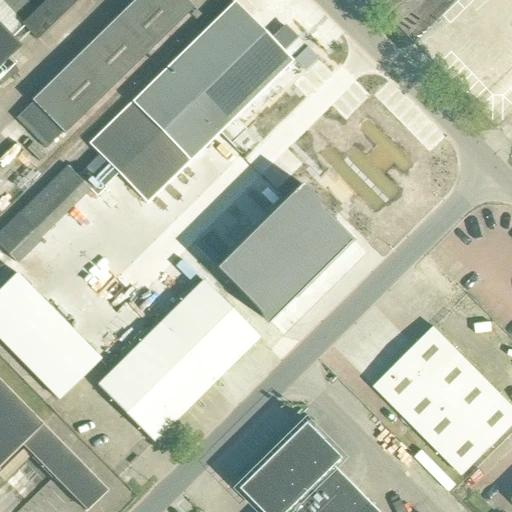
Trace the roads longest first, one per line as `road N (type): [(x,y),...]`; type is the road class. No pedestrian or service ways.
road 1 (unclassified): [(494,170),(150,511)]
road 2 (unclassified): [(327,0),(494,170)]
